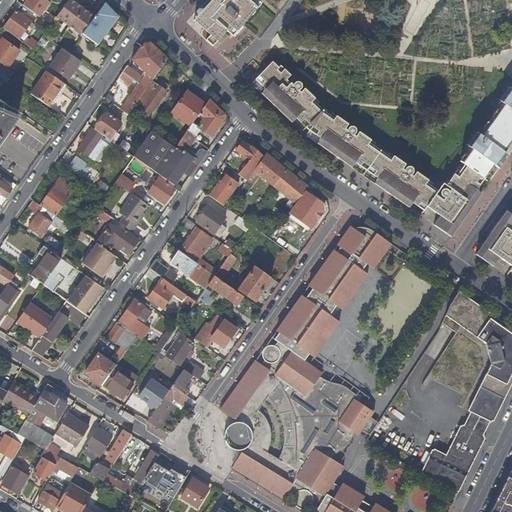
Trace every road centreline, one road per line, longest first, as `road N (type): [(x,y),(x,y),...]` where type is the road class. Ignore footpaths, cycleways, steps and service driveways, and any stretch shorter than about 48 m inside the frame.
road 1 (residential): [(54,381),(247,114)]
road 2 (residential): [(168,447),(344,196)]
road 3 (residential): [(153,21),(0,226)]
road 4 (secondary): [(153,21),(247,114)]
road 5 (residential): [(168,447),(54,381)]
road 6 (secondary): [(344,196),(454,268)]
road 7 (secondary): [(247,114),(344,196)]
road 8 (residential): [(273,511),(168,447)]
